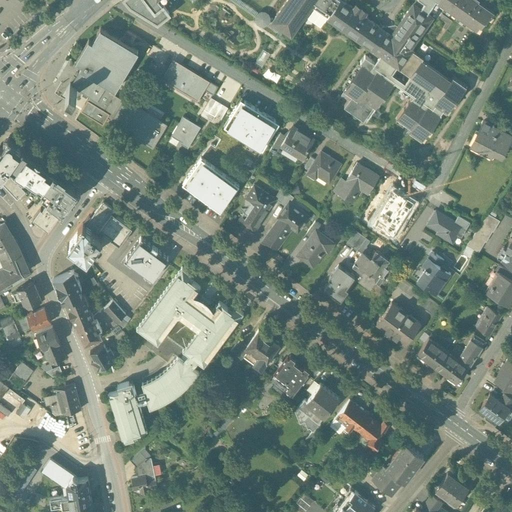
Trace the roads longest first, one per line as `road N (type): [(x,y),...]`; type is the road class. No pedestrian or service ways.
road 1 (secondary): [(453,417),(113,168)]
road 2 (residential): [(118,0),(434,191)]
road 3 (tertiary): [(117,511),(83,368),(43,260)]
road 4 (residential): [(511,44),(434,191)]
road 5 (secondary): [(113,168),(0,89)]
